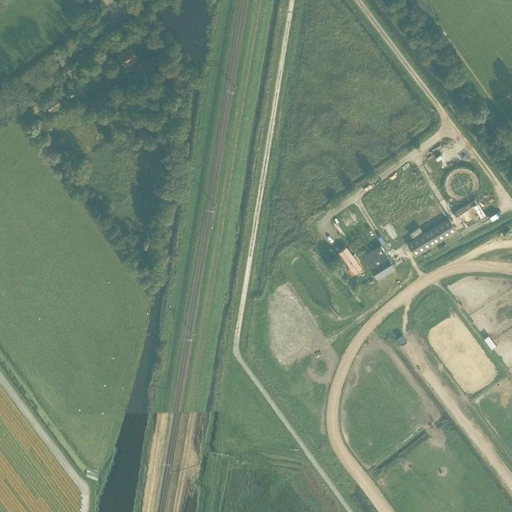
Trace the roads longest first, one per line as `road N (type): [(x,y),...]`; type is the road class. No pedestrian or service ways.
road 1 (track): [(351,511),(235,350),(293,0)]
road 2 (track): [(320,235),(325,219),(448,122),(358,0)]
road 3 (unclassified): [(0,106),(144,0)]
